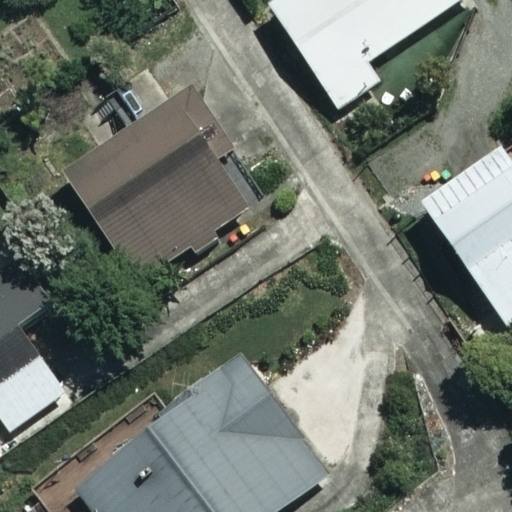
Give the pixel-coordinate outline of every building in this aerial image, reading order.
[(461,0),(269,0),(261,6),(333,112),(375,83),(364,67),(461,0)] [(243,213),(147,73),(102,104),(123,135),(57,180),(132,289),(188,251),(196,263),(216,250),(207,238),(243,213)] [(511,328),(511,175),(494,151),(414,210),(505,334),(511,328)] [(0,433),(4,439),(62,397),(52,381),(15,331),(48,306),(2,244),(0,245),(0,433)] [(52,381),(62,397),(70,408),(125,368),(105,342),(52,381)] [(241,361),(69,488),(86,511),(281,511),(327,478),(241,361)]
